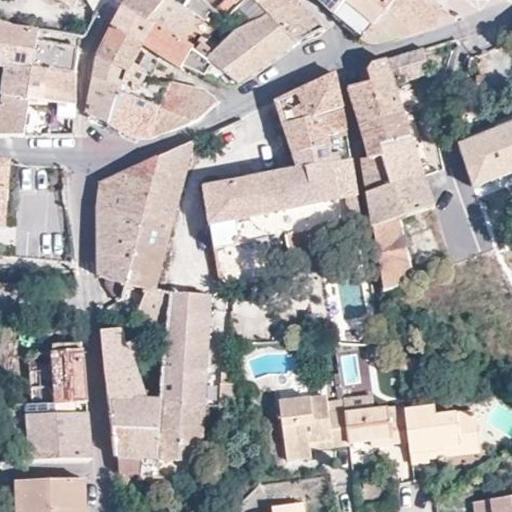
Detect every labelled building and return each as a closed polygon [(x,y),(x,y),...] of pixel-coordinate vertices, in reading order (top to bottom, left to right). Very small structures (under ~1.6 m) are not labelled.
[(128,0),(124,7),(179,40),(195,16),(204,23),(213,11),(201,0),(190,0),(185,9),(172,0),(128,0)] [(201,0),(213,11),(226,24),(239,8),(248,0),(201,0)] [(235,34),(209,61),(239,85),(240,87),(297,46),(260,7),(267,0),(248,0),(239,8),(252,24),(235,34)] [(292,0),(267,0),(260,7),(297,46),(313,39),(325,34),(292,0)] [(318,0),(335,15),(347,0),(318,0)] [(347,0),(335,15),(356,35),(362,41),(394,0),(347,0)] [(428,0),(394,0),(362,41),(365,43),(367,45),(368,45),(379,45),(434,28),(440,10),(428,0)] [(121,10),(112,29),(173,65),(182,71),(184,68),(220,84),(230,89),(232,89),(239,85),(209,61),(195,50),(184,44),(179,40),(124,7),(121,10)] [(78,60),(79,49),(68,47),(70,36),(15,27),(0,21),(0,66),(6,67),(33,70),(76,76),(78,60)] [(112,29),(98,58),(127,73),(117,94),(130,99),(160,110),(171,85),(150,84),(158,63),(169,70),(173,65),(112,29)] [(79,49),(85,38),(70,36),(68,47),(79,49)] [(412,54),(387,61),(394,85),(429,73),(422,51),(412,54)] [(94,77),(87,115),(108,124),(117,94),(127,73),(98,58),(94,77)] [(361,161),(366,194),(423,176),(394,85),(387,61),(373,65),(367,73),(371,83),(349,89),(362,128),(369,160),(361,161)] [(49,137),(52,105),(29,101),(33,70),(6,67),(2,100),(0,108),(0,136),(22,137),(49,137)] [(76,76),(33,70),(29,101),(52,105),(53,102),(58,103),(76,106),(76,88),(76,76)] [(335,75),(276,103),(284,127),(341,112),(335,75)] [(160,110),(151,139),(173,131),(176,129),(199,121),(208,113),(217,105),(206,93),(171,85),(160,110)] [(130,99),(117,94),(108,124),(122,131),(136,139),(151,139),(160,110),(130,99)] [(76,118),(76,106),(58,103),(57,116),(76,118)] [(341,112),(284,127),(287,137),(294,157),(330,147),(333,165),(350,161),(341,112)] [(496,132),(459,146),(473,187),(511,171),(511,115),(493,123),(496,132)] [(193,143),(158,160),(143,217),(135,249),(125,284),(155,292),(168,240),(193,143)] [(215,247),(221,287),(274,278),(269,238),(284,235),(289,265),(364,247),(350,161),(333,165),(330,147),(294,157),(296,163),(298,170),(271,176),(230,184),(206,189),(209,209),(215,247)] [(158,160),(103,183),(101,195),(99,207),(143,217),(158,160)] [(0,231),(4,232),(11,162),(0,161),(0,231)] [(433,207),(423,176),(366,194),(373,228),(399,219),(433,207)] [(143,217),(99,207),(98,223),(98,240),(135,249),(143,217)] [(373,228),(380,268),(409,258),(399,219),(373,228)] [(135,249),(98,240),(98,258),(99,277),(125,284),(135,249)] [(380,268),(384,292),(414,280),(409,258),(380,268)] [(122,332),(102,333),(104,357),(115,459),(200,464),(210,298),(191,296),(170,294),(162,402),(140,401),(123,349),(122,332)] [(83,368),(82,352),(28,355),(31,407),(64,406),(87,405),(83,368)] [(422,363),(403,355),(399,368),(417,376),(422,363)] [(332,451),(349,449),(348,446),(344,411),(328,413),(325,397),(280,404),(284,441),(287,466),(310,462),(309,454),(308,446),(330,443),(332,451)] [(372,398),(343,402),(344,411),(348,446),(370,443),(391,440),(392,446),(408,444),(404,411),(403,406),(374,411),(372,398)] [(64,406),(31,407),(6,408),(9,447),(29,446),(31,461),(91,459),(89,429),(88,414),(64,415),(64,406)] [(408,444),(411,467),(430,464),(429,461),(427,453),(444,450),(446,459),(461,456),(461,448),(479,445),(474,411),(436,416),(435,407),(404,411),(408,444)] [(391,440),(370,443),(371,449),(392,446),(391,440)] [(308,446),(309,454),(332,451),(330,443),(308,446)] [(480,454),(479,445),(461,448),(461,456),(480,454)] [(347,450),(337,451),(339,479),(348,478),(347,450)] [(427,453),(429,461),(446,459),(444,450),(427,453)] [(86,511),(86,481),(17,483),(17,491),(17,511),(86,511)] [(511,511),(511,498),(474,503),(474,511),(511,511)] [(304,511),(303,503),(292,505),(292,511),(304,511)]
